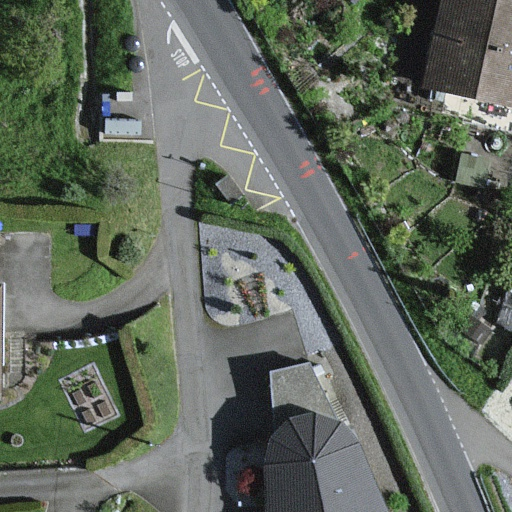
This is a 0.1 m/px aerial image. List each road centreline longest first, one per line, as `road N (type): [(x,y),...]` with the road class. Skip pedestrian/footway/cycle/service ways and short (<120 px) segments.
road 1 (tertiary): [(199,3),(312,191),(463,511)]
road 2 (residential): [(196,511),(196,412),(164,56),(176,21),(199,3)]
